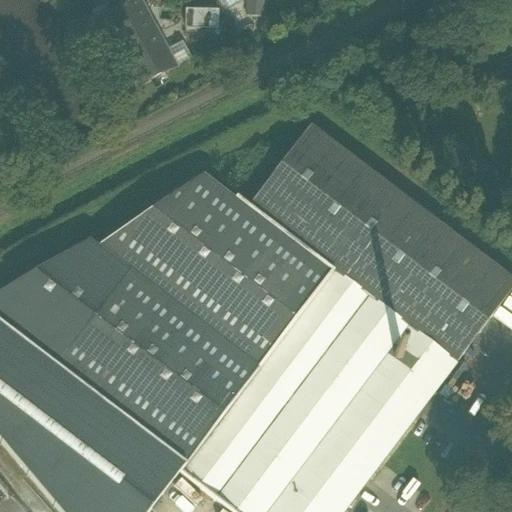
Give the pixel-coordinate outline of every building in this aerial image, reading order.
[(11,0),(0,2),(0,49),(1,53),(32,46),(22,0),(11,0)] [(163,52),(134,0),(113,0),(105,5),(110,14),(99,21),(136,90),(173,70),(163,52)] [(263,0),(246,0),(245,18),(262,19),(263,0)] [(185,30),(217,31),(218,12),(185,11),(185,30)] [(163,52),(173,70),(192,60),(182,42),(163,52)] [(511,282),(309,128),(248,208),(334,273),(334,274),(455,366),(511,291),(511,282)] [(0,148),(0,151),(10,171),(21,166),(10,143),(0,148)] [(98,249),(130,273),(57,369),(185,466),(334,274),(334,273),(248,208),(247,209),(236,200),(234,201),(203,178),(98,249)] [(0,443),(58,511),(150,511),(179,475),(185,466),(57,369),(130,273),(98,249),(90,242),(0,294),(0,443)] [(344,511),(455,366),(334,274),(185,466),(179,475),(228,511),(344,511)]
